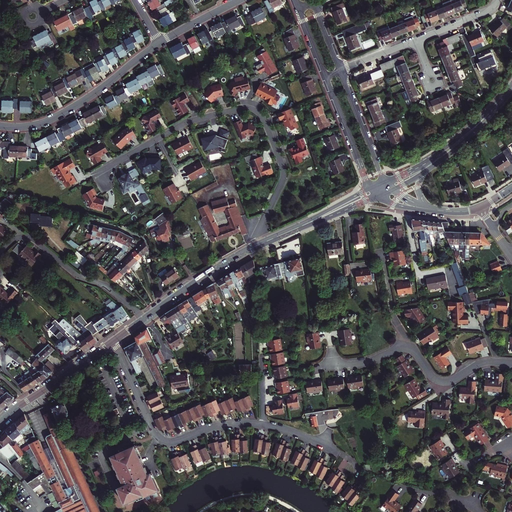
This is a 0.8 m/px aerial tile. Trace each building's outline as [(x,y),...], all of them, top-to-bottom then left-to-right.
[(88,6),(93,15),(96,14),(95,12),(102,8),(98,1),(97,0),(93,0),(90,2),(91,5),(88,6)] [(110,0),(101,0),(98,1),(102,8),(103,10),(106,9),(105,7),(112,3),(110,0)] [(158,0),(150,0),(147,2),(152,10),(155,8),(157,11),(159,10),(164,7),(162,4),(161,4),(158,0)] [(281,0),(267,0),(264,2),(269,13),(274,11),(273,9),(283,3),(281,0)] [(448,15),(456,12),(452,3),(450,0),(449,0),(443,3),(444,7),(448,15)] [(450,0),(452,3),(456,12),(464,9),(463,6),(466,5),(464,0),(463,0),(461,1),(460,0),(450,0)] [(331,8),(333,12),(345,7),(344,3),(331,8)] [(88,18),(93,15),(88,6),(84,9),(82,6),(72,11),(72,12),(68,14),(74,24),(78,22),(77,21),(87,16),(88,18)] [(164,7),(159,10),(162,17),(159,19),(164,27),(173,22),(172,21),(175,20),(171,12),(170,13),(166,6),(164,7)] [(349,17),(345,7),(333,12),(334,14),(338,25),(348,21),(346,18),(349,17)] [(436,10),(439,18),(448,15),(444,7),(436,10)] [(246,20),(250,28),(267,19),(262,9),(252,14),(253,16),(246,20)] [(431,22),(439,18),(436,10),(424,15),(427,21),(430,20),(431,22)] [(68,14),(68,13),(53,20),(58,30),(68,25),(70,28),(74,26),(74,24),(68,14)] [(231,31),(241,26),(241,27),(245,25),(240,17),(237,18),(235,15),(225,21),(231,31)] [(405,22),(409,31),(417,27),(416,25),(420,24),(417,17),(414,18),(413,15),(404,18),(405,22)] [(490,29),(497,37),(507,27),(510,25),(504,18),(501,21),(500,20),(490,29)] [(364,22),(343,31),(351,50),(361,47),(355,34),(367,29),(364,22)] [(397,25),(401,34),(409,31),(405,22),(397,25)] [(209,32),(214,42),(217,40),(216,38),(223,35),(218,25),(211,28),(212,30),(209,32)] [(389,28),(393,37),(401,34),(397,25),(389,28)] [(293,28),(286,32),(288,37),(285,38),(290,51),(298,48),(300,47),(295,34),(293,28)] [(384,41),(393,37),(389,28),(377,33),(380,40),(383,38),(384,41)] [(46,29),(33,36),(34,39),(37,45),(38,46),(45,43),(48,43),(49,45),(53,43),(51,39),(48,34),(46,29)] [(129,34),(130,36),(133,42),(136,41),(137,43),(144,39),(139,29),(129,34)] [(205,31),(198,35),(203,45),(210,41),(211,43),(214,42),(209,32),(206,33),(205,31)] [(481,32),(468,37),(472,46),(485,41),(481,32)] [(135,46),(133,42),(130,36),(121,41),(122,43),(125,50),(128,49),(129,50),(135,46)] [(186,44),(191,54),(195,52),(194,50),(200,47),(195,37),(188,40),(189,42),(186,44)] [(446,46),(444,41),(437,44),(439,49),(439,50),(442,58),(451,54),(448,46),(446,46)] [(125,50),(122,43),(111,49),(112,51),(116,57),(119,55),(120,57),(127,53),(125,50)] [(171,51),(176,59),(188,53),(189,55),(191,54),(186,44),(183,45),(182,43),(170,49),(170,50),(171,51)] [(264,48),(259,51),(260,55),(258,56),(262,63),(256,66),(257,69),(260,73),(264,71),(264,70),(266,69),(267,69),(270,75),(277,71),(264,48)] [(118,61),(116,57),(112,51),(103,56),(104,57),(108,64),(110,63),(111,64),(118,61)] [(496,65),(492,53),(479,58),(480,62),(477,64),(479,71),(496,65)] [(451,54),(442,58),(445,66),(454,62),(451,54)] [(403,55),(397,58),(400,65),(397,66),(400,75),(409,71),(403,55)] [(108,64),(104,57),(94,63),(99,71),(101,70),(102,71),(109,67),(108,64)] [(304,57),(294,61),(299,74),(309,70),(304,57)] [(93,61),(83,66),(89,78),(92,77),(93,78),(100,74),(99,71),(94,63),(93,61)] [(445,66),(448,74),(458,71),(454,62),(445,66)] [(155,64),(147,68),(148,70),(149,71),(152,77),(160,73),(161,75),(164,73),(159,64),(156,65),(155,64)] [(149,86),(155,83),(152,77),(149,71),(148,70),(145,71),(137,76),(137,78),(141,85),(147,82),(149,86)] [(79,71),(66,78),(66,79),(70,87),(71,87),(81,82),(79,80),(83,78),(79,71)] [(400,75),(404,83),(413,79),(409,71),(400,75)] [(458,71),(448,74),(452,83),(454,82),(457,89),(464,86),(458,71)] [(311,74),(303,78),(304,82),(302,83),(308,96),(318,92),(311,74)] [(371,74),(358,79),(362,88),(375,84),(371,74)] [(230,94),(234,96),(236,93),(237,91),(239,90),(240,91),(250,88),(247,78),(244,79),(243,76),(234,78),(235,82),(231,83),(228,88),(232,90),(230,94)] [(137,78),(126,83),(128,87),(131,93),(142,87),(141,85),(137,78)] [(54,87),(58,95),(58,96),(68,91),(67,88),(70,87),(66,79),(63,80),(64,82),(54,87)] [(413,79),(404,83),(407,91),(416,87),(413,79)] [(267,87),(261,83),(255,94),(263,97),(267,98),(265,102),(271,105),(272,103),(276,105),(280,97),(276,95),(277,92),(273,90),(273,89),(268,86),(267,87)] [(204,95),(210,101),(211,102),(211,101),(212,100),(213,101),(216,98),(215,97),(216,96),(223,94),(221,85),(216,86),(216,85),(213,86),(212,87),(211,87),(207,91),(207,92),(206,93),(204,95)] [(120,100),(132,94),(131,93),(128,87),(125,88),(124,86),(115,91),(117,94),(120,100)] [(58,95),(54,87),(50,89),(51,91),(41,96),(46,105),(56,100),(54,97),(58,95)] [(419,96),(416,87),(407,91),(402,93),(405,101),(410,99),(412,102),(418,100),(417,97),(419,96)] [(439,98),(443,107),(455,102),(457,109),(462,106),(458,97),(454,99),(451,92),(445,94),(446,96),(439,98)] [(110,108),(121,102),(120,100),(117,94),(114,96),(113,94),(105,99),(110,108)] [(189,101),(185,94),(180,98),(180,97),(171,102),(174,108),(175,108),(180,116),(189,111),(186,107),(185,106),(184,106),(183,104),(184,104),(189,101)] [(11,105),(15,105),(16,95),(13,95),(12,96),(1,95),(0,103),(0,105),(11,107),(11,105)] [(20,96),(16,95),(15,105),(19,106),(18,108),(29,110),(31,99),(20,97),(20,96)] [(427,102),(431,112),(443,107),(439,98),(433,101),(433,100),(427,102)] [(372,114),(381,111),(377,99),(366,103),(369,109),(370,108),(372,114)] [(316,118),(325,114),(323,108),(324,107),(322,102),(321,102),(315,105),(312,106),(316,118)] [(99,106),(91,110),(96,119),(108,113),(104,105),(100,107),(99,106)] [(291,108),(278,113),(281,120),(283,119),(284,119),(285,121),(284,122),(286,127),(291,125),(292,130),(298,127),(291,108)] [(156,120),(162,117),(157,109),(153,111),(154,111),(147,115),(147,116),(145,116),(143,117),(142,122),(145,123),(145,124),(147,128),(147,129),(149,133),(159,128),(157,124),(155,125),(154,123),(154,121),(156,120)] [(85,117),(81,119),(85,127),(89,125),(88,124),(96,119),(91,110),(83,114),(85,117)] [(381,111),(372,114),(374,120),(373,121),(376,127),(386,123),(381,111)] [(321,130),(331,126),(329,120),(328,120),(325,114),(316,118),(321,130)] [(78,119),(69,123),(74,133),(85,127),(81,119),(78,120),(78,119)] [(234,123),(241,139),(246,137),(245,136),(249,134),(253,136),(256,127),(253,126),(254,124),(249,122),(248,123),(248,124),(246,125),(245,125),(243,126),(241,120),(234,123)] [(58,129),(60,132),(64,140),(67,138),(66,137),(74,133),(69,123),(58,129)] [(117,145),(120,148),(126,143),(131,138),(129,135),(134,132),(130,126),(123,130),(120,134),(115,140),(113,141),(117,145)] [(226,139),(229,132),(221,129),(219,136),(218,136),(218,137),(214,136),(207,138),(206,136),(201,138),(202,143),(203,142),(205,149),(211,147),(212,148),(213,148),(219,146),(222,147),(225,148),(228,139),(226,139)] [(387,133),(393,146),(402,142),(397,129),(387,133)] [(112,140),(113,141),(115,140),(120,134),(123,130),(112,140)] [(48,138),(52,146),(64,140),(60,132),(57,134),(56,132),(47,136),(48,138)] [(126,143),(120,148),(121,149),(132,138),(133,139),(137,137),(134,132),(129,135),(131,138),(126,143)] [(334,134),(325,138),(330,150),(339,147),(334,134)] [(177,155),(186,150),(186,151),(193,147),(188,137),(181,140),(181,141),(178,142),(178,141),(172,144),(177,155)] [(36,143),(41,152),(52,146),(48,138),(45,140),(44,138),(36,143)] [(309,154),(303,138),(296,140),(299,147),(296,148),(296,147),(294,148),(294,147),(289,149),(293,158),(294,157),(297,164),(303,161),(301,157),(309,154)] [(20,146),(11,145),(11,141),(3,140),(0,144),(0,145),(4,148),(5,148),(4,157),(9,158),(9,156),(19,156),(20,146)] [(108,151),(103,142),(98,145),(98,144),(93,147),(93,149),(89,148),(87,156),(91,157),(93,160),(92,160),(94,164),(102,160),(100,157),(103,155),(108,151)] [(20,146),(19,156),(32,157),(32,159),(37,159),(38,153),(32,153),(33,148),(29,148),(29,146),(20,146)] [(505,155),(494,163),(500,171),(511,163),(511,153),(508,148),(503,152),(505,155)] [(256,153),(245,157),(247,162),(249,161),(252,168),(253,168),(257,177),(258,176),(258,177),(266,174),(269,174),(272,172),(273,171),(270,165),(269,164),(263,166),(263,164),(262,164),(261,162),(262,162),(260,157),(258,157),(256,153)] [(147,157),(138,162),(143,172),(146,170),(147,172),(152,169),(156,169),(156,168),(161,168),(161,165),(162,165),(162,161),(161,161),(161,159),(161,158),(160,156),(155,158),(151,158),(148,160),(147,158),(147,157)] [(330,161),(335,174),(345,170),(339,157),(330,161)] [(67,187),(76,182),(73,175),(72,176),(68,170),(76,166),(72,159),(64,163),(64,162),(51,169),(55,174),(57,173),(61,180),(62,179),(64,183),(67,187)] [(206,171),(201,162),(196,164),(196,165),(193,166),(192,165),(185,169),(191,180),(198,177),(197,176),(206,171)] [(483,172),(471,177),(475,187),(495,178),(488,165),(481,168),(483,172)] [(125,174),(122,176),(122,177),(119,179),(123,187),(121,188),(124,193),(129,191),(130,193),(137,188),(140,194),(144,191),(140,184),(139,184),(135,177),(139,175),(135,168),(128,172),(129,173),(126,175),(125,174)] [(446,186),(449,195),(462,191),(458,178),(453,180),(454,183),(446,186)] [(177,189),(174,183),(163,189),(167,195),(172,204),(183,198),(179,192),(178,192),(177,190),(177,189)] [(94,188),(83,195),(86,200),(87,200),(90,206),(92,206),(92,208),(102,211),(105,200),(96,198),(95,195),(97,194),(94,188)] [(140,194),(138,195),(144,205),(150,202),(144,191),(140,194)] [(199,209),(203,217),(201,220),(212,242),(241,232),(242,235),(248,233),(241,216),(237,206),(235,200),(228,202),(227,198),(212,202),(215,213),(226,210),(231,225),(226,227),(227,230),(221,232),(207,205),(199,209)] [(0,237),(2,239),(10,231),(6,227),(4,228),(2,226),(1,226),(0,224),(0,219),(4,216),(0,211),(0,237)] [(154,219),(159,225),(169,219),(163,212),(154,219)] [(38,214),(37,223),(47,224),(47,227),(60,227),(60,217),(48,217),(48,215),(38,214)] [(169,219),(159,225),(159,226),(161,229),(155,232),(154,229),(154,228),(150,231),(151,233),(154,239),(156,238),(157,238),(157,239),(158,240),(159,240),(160,241),(161,241),(162,240),(164,244),(170,241),(168,236),(171,235),(169,232),(173,230),(169,219)] [(426,241),(425,234),(422,220),(412,219),(414,232),(421,230),(423,243),(421,243),(423,253),(428,252),(426,241)] [(432,221),(427,220),(430,235),(433,235),(435,245),(438,244),(438,241),(436,241),(434,230),(432,221)] [(441,238),(437,222),(432,221),(434,230),(436,230),(437,233),(438,233),(439,236),(438,237),(439,241),(440,241),(441,243),(444,243),(443,240),(441,240),(441,238)] [(441,238),(447,237),(442,222),(437,222),(441,238)] [(454,242),(455,231),(449,231),(449,222),(442,222),(447,237),(448,239),(453,251),(454,251),(454,242)] [(357,232),(353,232),(354,244),(360,243),(360,244),(365,243),(364,233),(364,231),(363,223),(356,224),(357,229),(358,232),(357,232)] [(391,231),(393,231),(395,243),(405,241),(402,225),(398,226),(398,224),(390,226),(391,231)] [(93,235),(96,235),(97,236),(99,226),(94,225),(92,234),(91,234),(91,237),(93,237),(93,235)] [(102,237),(104,227),(99,226),(97,236),(96,235),(95,238),(97,238),(98,236),(101,236),(102,237)] [(109,228),(104,227),(102,237),(101,236),(100,239),(102,239),(103,237),(106,238),(107,238),(109,228)] [(112,239),(114,230),(109,228),(107,238),(106,238),(105,240),(107,241),(108,238),(111,239),(112,239)] [(175,234),(177,238),(191,233),(190,229),(175,234)] [(120,231),(114,230),(112,239),(111,239),(110,241),(112,242),(113,239),(116,240),(120,231)] [(120,231),(116,240),(119,242),(118,244),(120,244),(121,242),(120,242),(125,233),(120,231)] [(469,233),(469,244),(490,245),(484,235),(481,232),(469,232),(469,233)] [(129,236),(125,233),(120,242),(121,242),(124,244),(125,244),(129,236)] [(129,247),(130,245),(133,240),(134,238),(129,236),(125,244),(124,244),(123,246),(124,247),(125,245),(129,247)] [(149,250),(144,241),(138,247),(146,254),(149,250)] [(342,242),(328,243),(329,255),(343,254),(342,242)] [(19,243),(13,250),(19,255),(27,261),(26,262),(31,266),(41,254),(36,249),(34,252),(31,249),(32,248),(28,244),(25,248),(19,243)] [(135,250),(142,258),(146,254),(138,247),(135,250)] [(138,261),(142,258),(135,250),(131,254),(138,261)] [(88,260),(77,251),(73,257),(83,265),(88,260)] [(404,251),(390,253),(392,259),(395,259),(396,267),(407,265),(404,251)] [(138,261),(131,254),(127,257),(134,265),(138,261)] [(131,268),(134,265),(127,257),(124,261),(131,268)] [(288,273),(296,271),(297,276),(305,274),(300,258),(289,260),(279,263),(282,272),(282,275),(288,274),(288,273)] [(241,267),(246,279),(256,272),(256,266),(253,259),(241,267)] [(120,265),(127,272),(131,268),(124,261),(120,264),(120,265)] [(463,275),(457,261),(451,263),(457,277),(463,275)] [(497,261),(488,264),(491,273),(500,270),(497,261)] [(279,263),(261,267),(264,279),(278,276),(279,279),(283,278),(282,275),(282,272),(279,263)] [(116,269),(123,276),(127,272),(120,265),(116,269)] [(247,282),(246,279),(241,267),(235,271),(241,285),(247,282)] [(364,270),(356,271),(357,281),(362,281),(362,282),(370,281),(369,280),(372,280),(371,268),(364,269),(364,270)] [(119,279),(123,276),(116,269),(112,272),(119,279)] [(167,269),(159,273),(166,285),(174,279),(175,280),(180,277),(175,269),(169,272),(167,269)] [(244,290),(241,285),(235,271),(233,272),(230,274),(235,287),(236,287),(238,286),(242,296),(245,294),(244,290)] [(119,279),(112,272),(108,276),(116,283),(119,279)] [(235,287),(230,274),(224,277),(232,296),(234,300),(237,298),(233,288),(235,287)] [(449,286),(446,274),(427,278),(429,288),(444,285),(444,287),(449,286)] [(224,277),(218,281),(220,286),(221,285),(226,298),(230,297),(233,302),(235,302),(234,300),(232,296),(224,277)] [(208,288),(211,297),(215,305),(221,303),(218,296),(214,283),(207,287),(208,288)] [(469,292),(465,283),(456,286),(460,295),(461,295),(469,292)] [(404,284),(397,285),(399,297),(408,295),(408,296),(408,297),(414,296),(412,284),(404,286),(404,285),(404,284)] [(0,300),(6,305),(11,300),(12,299),(12,300),(18,293),(12,289),(8,294),(3,291),(4,290),(0,286),(0,300)] [(209,298),(211,297),(208,288),(203,290),(207,300),(211,310),(214,309),(209,298)] [(207,300),(203,290),(193,296),(200,306),(202,305),(201,304),(207,300)] [(469,293),(473,301),(480,300),(476,290),(471,292),(469,293)] [(200,306),(193,296),(188,299),(195,312),(201,308),(200,306)] [(198,316),(195,312),(188,299),(179,305),(179,306),(181,310),(188,322),(198,316)] [(477,313),(481,313),(481,307),(482,299),(480,300),(473,301),(477,313)] [(113,311),(120,320),(125,317),(125,316),(124,315),(127,313),(126,312),(122,306),(120,307),(112,301),(106,305),(110,309),(113,311)] [(464,301),(449,302),(449,309),(454,308),(454,313),(453,313),(453,319),(454,319),(454,322),(459,322),(459,323),(469,322),(469,315),(463,315),(463,311),(467,311),(467,307),(464,307),(464,301)] [(500,325),(507,326),(508,313),(506,313),(506,308),(508,308),(508,302),(497,301),(497,302),(494,302),(494,303),(492,303),(489,306),(485,306),(485,308),(481,307),(481,313),(486,313),(489,313),(489,312),(491,312),(491,311),(494,311),(494,309),(501,310),(501,313),(500,325)] [(174,309),(186,330),(188,330),(192,328),(188,322),(181,310),(179,306),(174,309)] [(406,310),(407,317),(412,316),(418,325),(421,324),(424,324),(428,321),(420,308),(406,310)] [(120,320),(113,311),(110,309),(109,309),(110,310),(103,315),(105,317),(111,326),(114,330),(122,324),(120,320)] [(178,334),(186,330),(174,309),(171,311),(169,312),(166,314),(170,320),(172,324),(177,333),(178,334)] [(163,316),(161,317),(165,323),(170,320),(166,314),(163,316)] [(106,329),(111,326),(105,317),(95,324),(92,321),(88,325),(81,315),(76,319),(80,323),(91,332),(93,335),(105,327),(106,329)] [(63,318),(58,322),(68,332),(71,331),(82,340),(78,343),(85,351),(92,346),(86,338),(82,334),(63,318)] [(54,319),(46,326),(60,339),(55,343),(64,351),(78,341),(68,332),(58,322),(54,319)] [(89,335),(86,338),(92,346),(98,342),(95,338),(93,335),(91,332),(80,323),(79,325),(78,325),(85,332),(89,335)] [(419,336),(424,344),(433,338),(434,340),(440,337),(438,333),(442,331),(438,325),(434,327),(419,336)] [(153,342),(154,341),(148,327),(141,332),(135,337),(137,342),(139,345),(146,342),(146,343),(151,341),(153,342)] [(341,338),(342,346),(352,345),(351,341),(353,341),(351,332),(350,333),(349,329),(339,330),(340,338),(341,338)] [(320,332),(309,334),(309,337),(308,337),(309,344),(311,344),(312,349),(322,348),(320,339),(321,339),(320,332)] [(165,337),(169,345),(181,338),(178,334),(177,333),(170,337),(169,335),(165,337)] [(39,358),(43,361),(55,349),(42,335),(39,338),(46,346),(37,355),(39,358)] [(486,336),(482,337),(481,336),(477,338),(477,339),(467,342),(471,353),(479,349),(479,350),(485,348),(485,347),(490,345),(486,336)] [(270,352),(282,350),(280,339),(267,341),(268,346),(269,345),(270,352)] [(135,359),(144,355),(149,365),(160,387),(162,387),(167,384),(158,366),(154,358),(151,353),(146,343),(146,342),(139,345),(137,342),(125,348),(125,349),(138,374),(142,373),(135,359)] [(438,360),(443,368),(451,363),(447,356),(453,353),(449,346),(442,350),(443,351),(441,352),(435,357),(437,360),(438,360)] [(16,360),(20,356),(10,348),(6,353),(16,360)] [(157,350),(151,353),(154,358),(158,366),(163,363),(157,350)] [(283,353),(276,354),(270,355),(271,359),(272,359),(273,365),(284,364),(283,360),(284,358),(283,353)] [(412,366),(411,366),(410,367),(408,364),(409,363),(407,360),(406,360),(403,355),(399,357),(397,358),(396,359),(399,365),(396,366),(401,374),(402,373),(405,377),(415,371),(412,366)] [(16,360),(22,365),(24,362),(26,360),(20,356),(16,360)] [(39,371),(48,377),(53,371),(46,364),(43,361),(39,358),(32,365),(34,366),(39,371)] [(49,361),(46,364),(53,371),(54,373),(58,370),(49,361)] [(234,365),(234,376),(252,376),(252,369),(253,369),(252,364),(246,365),(234,365)] [(37,372),(43,380),(48,377),(39,371),(34,366),(33,368),(34,369),(35,370),(36,371),(35,372),(36,373),(37,372)] [(284,366),(274,368),(275,375),(274,375),(275,379),(287,377),(286,371),(285,370),(284,366)] [(34,374),(39,383),(43,380),(37,372),(36,373),(34,374)] [(491,381),(491,380),(486,379),(484,391),(492,392),(492,391),(502,392),(503,382),(503,379),(503,376),(504,374),(496,373),(496,380),(496,381),(491,381)] [(30,377),(35,386),(39,383),(34,374),(30,377),(29,376),(28,377),(29,378),(30,377)] [(177,376),(170,377),(173,388),(179,387),(180,393),(191,391),(190,388),(186,389),(185,386),(190,385),(188,374),(180,375),(177,376)] [(32,388),(26,380),(24,377),(23,376),(20,378),(21,380),(18,383),(26,392),(32,388)] [(363,376),(358,377),(354,377),(347,377),(349,389),(352,389),(352,390),(359,389),(359,387),(364,386),(363,376)] [(29,378),(26,380),(32,388),(35,386),(30,377),(29,378)] [(333,381),(329,381),(330,391),(335,390),(335,392),(343,391),(342,390),(345,390),(344,378),(337,379),(337,380),(333,381)] [(415,378),(405,384),(408,390),(409,390),(414,397),(417,395),(419,399),(428,393),(424,386),(421,388),(420,385),(419,386),(416,382),(417,382),(415,378)] [(311,381),(306,382),(308,392),(313,391),(313,393),(320,392),(320,391),(323,391),(322,379),(315,380),(315,381),(311,381)] [(288,381),(275,383),(276,387),(277,387),(278,393),(289,392),(288,388),(289,386),(288,381)] [(474,404),(475,392),(476,388),(476,381),(470,381),(469,388),(469,389),(466,388),(460,387),(459,398),(467,398),(467,400),(466,403),(474,404)] [(0,392),(5,397),(4,398),(10,403),(14,399),(14,397),(0,385),(0,392)] [(149,406),(162,400),(159,393),(148,397),(149,400),(150,401),(147,402),(149,406)] [(287,399),(289,407),(293,407),(295,408),(299,407),(297,393),(289,394),(290,398),(287,399)] [(4,398),(0,395),(0,411),(10,403),(4,398)] [(243,402),(248,412),(251,410),(250,408),(251,408),(254,407),(250,396),(242,399),(243,402)] [(227,403),(232,414),(235,413),(234,411),(235,410),(238,409),(235,402),(233,398),(226,401),(227,403)] [(245,413),(248,412),(243,402),(242,399),(235,402),(238,409),(240,413),(243,412),(244,411),(245,413)] [(432,414),(444,415),(444,419),(449,419),(450,404),(451,401),(451,400),(443,399),(443,403),(443,404),(440,404),(440,403),(433,402),(432,414)] [(165,408),(162,400),(149,406),(150,408),(150,409),(153,408),(153,409),(155,412),(165,408)] [(282,400),(275,401),(275,404),(272,405),(274,414),(278,413),(280,414),(284,413),(282,400)] [(70,415),(70,414),(74,412),(69,401),(65,403),(65,402),(52,408),(61,427),(64,425),(61,419),(70,415)] [(222,411),(219,404),(217,401),(210,404),(211,405),(216,416),(219,415),(218,413),(219,412),(222,411)] [(226,401),(219,404),(222,411),(222,412),(224,415),(226,414),(227,413),(228,415),(232,414),(227,403),(226,401)] [(211,418),(216,416),(211,405),(210,404),(203,407),(206,415),(206,416),(207,418),(210,416),(211,418)] [(206,415),(203,407),(202,405),(194,408),(195,409),(200,421),(205,419),(204,416),(206,415)] [(500,417),(507,428),(511,424),(511,414),(510,412),(510,413),(508,410),(507,409),(496,406),(494,415),(500,417)] [(194,408),(187,411),(191,420),(192,422),(194,420),(196,420),(197,422),(200,421),(195,409),(194,408)] [(329,410),(306,413),(306,414),(306,417),(307,417),(311,417),(313,427),(318,426),(317,419),(323,418),(324,418),(325,418),(326,420),(330,419),(330,420),(331,419),(332,419),(333,419),(334,418),(334,419),(336,417),(336,416),(337,416),(337,415),(338,415),(338,414),(338,413),(339,413),(339,412),(339,411),(339,409),(330,410),(329,410)] [(409,410),(408,421),(416,421),(415,426),(424,426),(426,410),(419,409),(419,411),(409,410)] [(191,420),(187,411),(180,414),(186,427),(189,426),(188,423),(189,423),(192,422),(191,420)] [(21,432),(31,428),(28,421),(25,414),(15,422),(21,432)] [(181,429),(186,427),(180,414),(172,418),(177,428),(180,427),(181,429)] [(168,428),(165,421),(163,417),(155,420),(160,431),(163,429),(164,429),(165,431),(169,430),(168,428)] [(172,418),(165,421),(168,428),(169,430),(170,434),(175,432),(174,429),(177,428),(172,418)] [(323,418),(317,419),(318,426),(325,424),(324,420),(326,420),(325,418),(324,418),(323,418)] [(99,511),(70,446),(67,447),(61,433),(60,433),(57,427),(56,428),(53,420),(52,421),(47,423),(52,433),(48,435),(46,439),(55,458),(72,496),(68,498),(49,461),(39,440),(37,440),(29,444),(29,445),(31,449),(44,474),(53,491),(54,493),(64,511),(99,511)] [(14,440),(22,433),(21,432),(15,422),(6,430),(14,440)] [(475,436),(480,445),(489,440),(483,431),(481,427),(479,423),(474,426),(473,425),(470,427),(471,428),(467,430),(463,433),(468,440),(475,436)] [(0,450),(2,449),(9,443),(16,452),(15,453),(17,456),(20,456),(24,454),(24,453),(21,449),(20,448),(14,440),(6,430),(0,437),(0,450)] [(254,451),(262,452),(264,436),(264,435),(261,434),(260,439),(256,438),(254,451)] [(35,436),(26,440),(29,444),(37,440),(35,436)] [(240,436),(241,452),(241,453),(249,453),(249,440),(245,440),(245,436),(240,436)] [(268,437),(264,436),(262,452),(262,453),(269,454),(271,442),(268,442),(268,437)] [(214,455),(221,454),(218,438),(218,437),(214,438),(215,441),(213,441),(214,442),(211,443),(211,444),(208,444),(211,453),(214,453),(214,455)] [(218,438),(221,454),(222,455),(230,453),(227,441),(223,442),(222,438),(218,438)] [(431,449),(435,455),(434,455),(437,460),(447,453),(443,446),(444,445),(441,439),(430,446),(432,449),(431,449)] [(274,455),(281,457),(286,443),(286,441),(283,440),(281,444),(278,443),(274,455)] [(290,444),(286,443),(281,457),(280,459),(288,461),(292,449),(289,448),(290,444)] [(24,453),(25,452),(31,449),(29,445),(21,449),(24,453)] [(137,446),(136,445),(125,450),(124,448),(120,450),(121,451),(112,456),(125,485),(119,488),(126,504),(145,495),(146,497),(161,490),(152,472),(149,473),(140,453),(146,450),(143,445),(141,446),(141,445),(139,446),(138,445),(137,446)] [(197,464),(204,461),(198,447),(197,445),(193,447),(195,450),(193,451),(194,452),(192,452),(197,464)] [(201,445),(198,447),(204,461),(204,462),(212,459),(207,448),(205,448),(204,447),(202,448),(201,445)] [(44,474),(31,449),(25,452),(39,477),(44,474)] [(306,452),(307,451),(303,449),(301,453),(298,452),(292,463),(299,466),(306,452)] [(182,452),(178,454),(184,468),(185,470),(192,466),(187,455),(185,456),(185,454),(183,455),(182,452)] [(309,454),(306,452),(299,466),(298,468),(305,471),(311,460),(308,458),(309,454)] [(184,468),(178,454),(178,453),(174,454),(175,457),(174,458),(174,459),(173,460),(177,471),(184,468)] [(72,496),(55,458),(49,461),(68,498),(72,496)] [(310,472),(317,475),(324,461),(325,460),(321,458),(319,462),(316,461),(310,472)] [(442,468),(441,468),(441,469),(445,475),(446,474),(449,479),(458,473),(454,465),(455,464),(451,458),(441,465),(442,468)] [(9,462),(28,482),(34,479),(16,461),(13,459),(9,462)] [(328,463),(324,461),(317,475),(317,476),(324,480),(329,468),(326,467),(328,463)] [(0,468),(5,473),(7,472),(12,478),(15,475),(8,469),(0,462),(0,468)] [(501,464),(500,465),(497,465),(486,462),(485,463),(483,465),(481,467),(491,470),(490,473),(496,474),(495,476),(502,478),(502,477),(503,476),(505,476),(507,465),(501,464)] [(326,483),(333,488),(337,481),(341,475),(342,474),(339,472),(337,475),(333,473),(326,483)] [(34,479),(28,482),(34,489),(38,498),(53,491),(44,474),(39,477),(34,479)] [(345,477),(341,475),(337,481),(333,488),(332,489),(339,493),(346,483),(342,481),(345,477)] [(349,501),(353,496),(359,488),(360,487),(357,485),(354,489),(351,486),(343,496),(349,501)] [(393,487),(386,495),(388,496),(382,504),(391,510),(390,511),(396,511),(400,507),(395,502),(393,504),(390,501),(391,499),(398,491),(393,487)] [(362,491),(359,488),(353,496),(349,501),(348,502),(354,506),(362,497),(359,494),(362,491)] [(56,511),(64,511),(54,493),(49,495),(58,511),(56,511)] [(416,511),(416,510),(421,504),(414,499),(408,508),(410,509),(409,511),(407,510),(405,511),(416,511)] [(0,511),(12,511),(13,511),(9,507),(3,500),(0,503),(0,511)]
